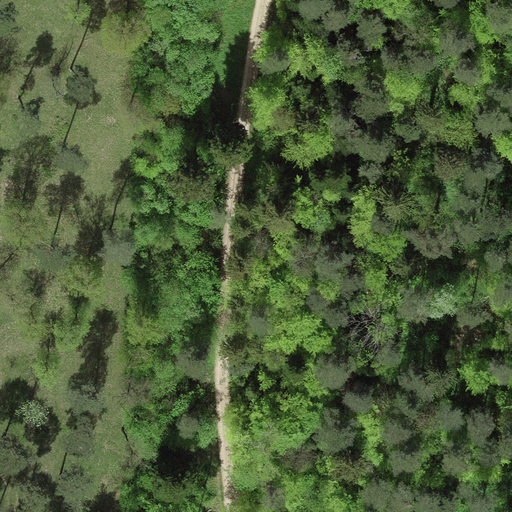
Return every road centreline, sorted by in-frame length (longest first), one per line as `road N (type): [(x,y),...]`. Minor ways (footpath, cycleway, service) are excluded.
road 1 (track): [(229,511),(221,375),(260,0)]
road 2 (track): [(511,152),(483,132),(239,153)]
road 3 (track): [(483,132),(427,41),(369,0)]
